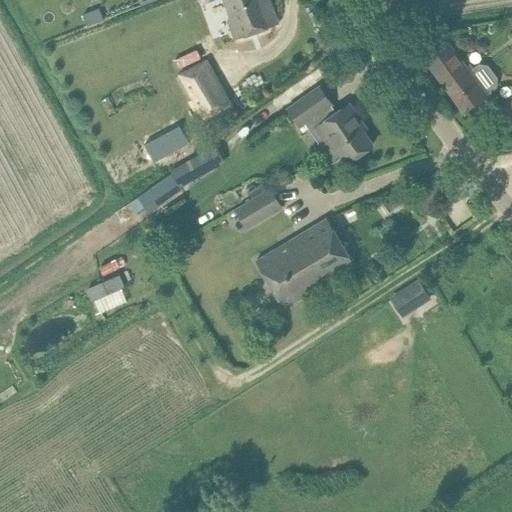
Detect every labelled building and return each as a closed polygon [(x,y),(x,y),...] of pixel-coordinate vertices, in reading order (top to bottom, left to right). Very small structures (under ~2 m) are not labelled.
[(268,0),(220,0),(235,40),(278,24),(268,0)] [(99,9),(83,15),(87,26),(103,20),(99,9)] [(473,70),(471,68),(468,70),(447,41),(424,58),(465,113),(490,93),(489,92),(496,86),(497,78),(487,66),(479,65),(473,70)] [(176,77),(202,122),(230,106),(206,61),(176,77)] [(315,126),(343,165),(372,145),(362,130),(365,128),(349,104),(337,112),(331,104),(332,103),(320,87),(287,110),(300,128),(314,118),(318,124),(315,126)] [(511,97),(499,107),(511,124),(511,97)] [(179,125),(144,144),(154,162),(189,143),(179,125)] [(207,150),(170,170),(179,187),(216,167),(207,150)] [(450,196),(438,179),(421,191),(433,208),(450,196)] [(237,209),(247,226),(282,206),(271,189),(237,209)] [(300,234),(328,281),(356,265),(327,217),(300,234)] [(328,281),(300,234),(254,261),(282,308),(328,281)] [(413,308),(409,301),(426,291),(420,281),(393,298),(403,315),(413,308)]
